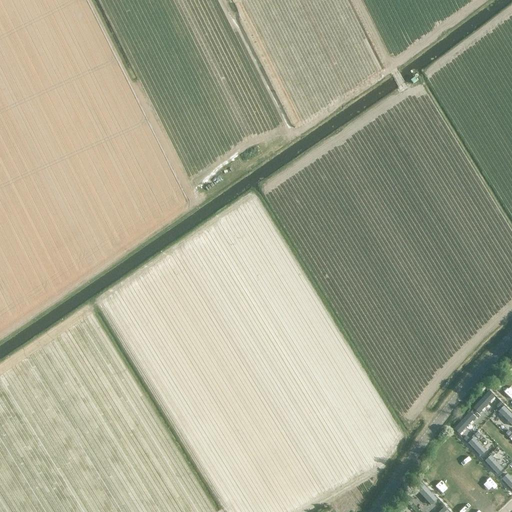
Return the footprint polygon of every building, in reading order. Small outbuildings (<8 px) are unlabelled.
[(494,396),(488,390),(472,407),(478,413),(494,396)] [(511,425),(511,414),(502,405),(497,410),(511,425)] [(459,434),(475,417),(469,411),(453,428),(459,434)] [(486,450),(473,437),(467,442),(480,456),(486,450)] [(502,468),(490,455),(484,460),(496,473),(502,468)] [(511,478),(506,473),(501,478),(511,489),(511,478)] [(437,499),(422,483),(416,488),(431,504),(437,499)] [(503,493),(496,496),(500,503),(507,500),(503,493)] [(417,511),(418,511),(424,507),(412,494),(406,499),(417,511)] [(463,509),(466,511),(470,511),(474,508),(468,503),(463,509)]
